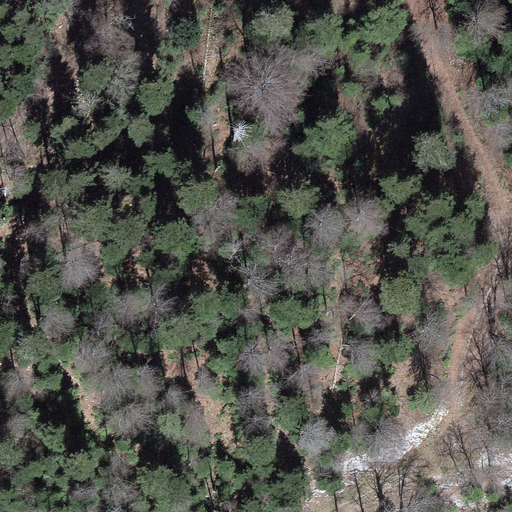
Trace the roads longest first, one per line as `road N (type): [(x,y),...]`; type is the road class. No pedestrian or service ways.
road 1 (track): [(418,0),(450,101),(499,210),(500,253),(456,355),(459,420),(452,440),(321,511)]
road 2 (track): [(72,0),(35,95),(0,136)]
